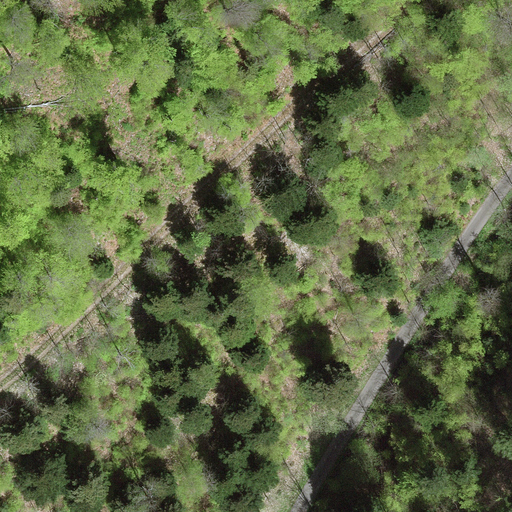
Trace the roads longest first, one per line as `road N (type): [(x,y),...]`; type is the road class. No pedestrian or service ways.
road 1 (track): [(412,0),(0,385)]
road 2 (unclassified): [(300,511),(473,224),(511,174)]
